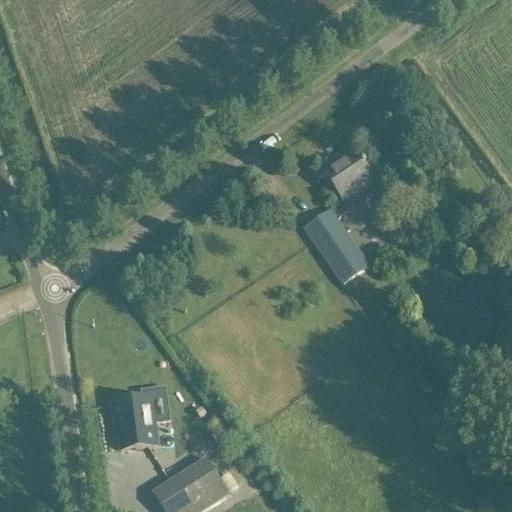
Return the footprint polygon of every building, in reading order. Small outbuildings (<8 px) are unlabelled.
[(364,169),(367,167),(364,164),(362,165),(352,150),(351,151),(337,161),(341,166),(326,177),(344,204),(357,195),(363,204),(380,192),(370,178),(364,169)] [(331,213),(305,231),(342,287),(369,269),(331,213)] [(469,235),(460,248),(479,262),(488,250),(469,235)] [(127,315),(99,331),(125,375),(163,352),(149,328),(138,335),(127,315)] [(151,400),(113,405),(116,432),(118,432),(121,453),(157,448),(151,400)] [(443,428),(433,435),(446,454),(456,447),(457,447),(444,427),(443,428)] [(163,511),(205,511),(230,497),(207,461),(153,496),(163,511)]
